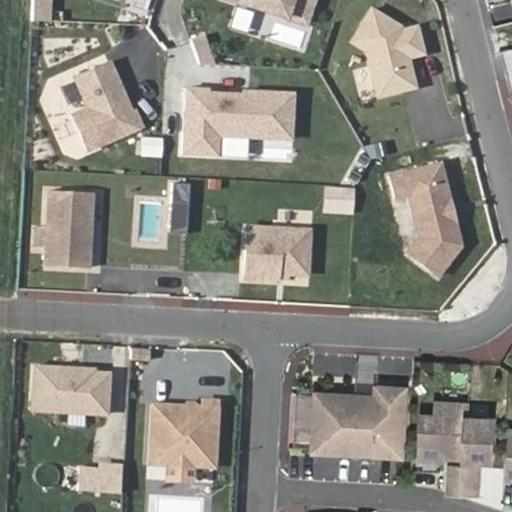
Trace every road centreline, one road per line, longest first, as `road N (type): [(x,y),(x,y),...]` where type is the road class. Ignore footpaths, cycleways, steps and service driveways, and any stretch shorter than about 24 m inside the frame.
road 1 (residential): [(268,325),(0,311)]
road 2 (residential): [(511,301),(466,334),(268,325)]
road 3 (residential): [(260,489),(427,498),(472,511)]
road 4 (residential): [(465,0),(511,191)]
road 5 (residential): [(268,325),(260,489)]
